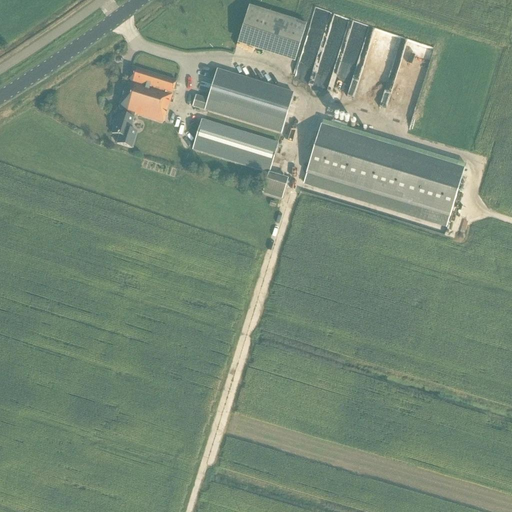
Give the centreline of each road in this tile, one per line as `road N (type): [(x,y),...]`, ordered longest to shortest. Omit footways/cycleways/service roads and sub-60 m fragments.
road 1 (unknown): [(102,0),(145,49),(195,63),(244,63),(284,80)]
road 2 (secondary): [(0,96),(139,0)]
road 3 (unclassified): [(0,69),(102,0)]
